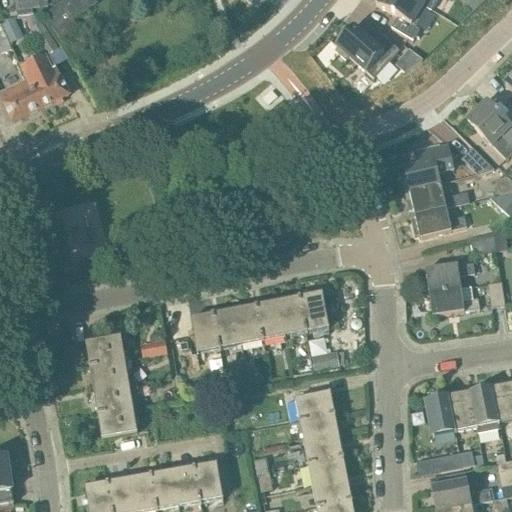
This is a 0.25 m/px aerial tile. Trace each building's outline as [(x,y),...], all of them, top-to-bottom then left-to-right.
[(33,14),(46,12),(45,0),(31,2),(33,14)] [(81,33),(72,21),(98,5),(94,0),(68,0),(61,5),(61,6),(44,17),(62,45),(81,33)] [(243,0),(252,9),(261,0),(243,0)] [(408,0),(380,0),(376,8),(398,21),(392,32),(413,45),(420,34),(416,32),(428,12),(432,15),(432,14),(408,0)] [(408,0),(432,14),(440,0),(408,0)] [(33,14),(31,2),(15,4),(12,4),(14,15),(14,17),(33,14)] [(27,23),(31,31),(30,31),(48,59),(59,51),(42,24),(39,18),(37,19),(36,18),(27,23)] [(14,21),(3,26),(11,44),(23,39),(14,21)] [(354,30),(336,49),(339,52),(336,55),(346,63),(349,60),(374,83),(400,55),(381,38),(373,47),(354,30)] [(8,40),(0,43),(0,55),(12,51),(8,40)] [(399,65),(409,74),(422,64),(409,54),(399,65)] [(42,111),(71,97),(57,68),(49,72),(44,61),(23,71),(29,82),(42,111)] [(42,111),(29,82),(23,71),(17,73),(22,85),(0,95),(14,124),(42,111)] [(492,149),(494,148),(507,162),(511,157),(511,131),(511,130),(488,105),(468,124),(492,149)] [(405,176),(401,177),(405,193),(409,192),(410,195),(441,188),(438,178),(454,174),(449,149),(441,151),(440,148),(416,154),(420,169),(405,173),(405,176)] [(473,151),(462,162),(478,178),(494,172),(473,151)] [(511,183),(508,179),(495,183),(499,199),(511,195),(511,183)] [(410,195),(406,196),(409,213),(414,212),(415,220),(446,212),(469,206),(467,196),(444,201),(441,188),(410,195)] [(511,195),(499,199),(490,201),(491,202),(511,222),(511,195)] [(415,220),(411,221),(415,238),(419,237),(421,243),(452,235),(451,234),(467,230),(464,220),(449,223),(446,212),(415,220)] [(495,238),(498,255),(507,253),(504,230),(495,238)] [(474,260),(498,255),(495,238),(495,239),(470,245),(474,260)] [(429,297),(472,290),(460,291),(458,279),(475,277),(473,266),(457,268),(457,269),(425,274),(429,297)] [(505,309),(502,285),(488,287),(491,311),(505,309)] [(474,302),(472,290),(429,297),(432,321),(464,316),(463,315),(480,312),(479,301),(474,302)] [(301,301),(308,336),(330,332),(323,297),(301,301)] [(279,305),(286,340),(308,336),(301,301),(279,305)] [(257,309),(264,345),(286,340),(279,305),(257,309)] [(235,313),(242,349),(264,345),(257,309),(235,313)] [(213,317),(220,353),(242,349),(235,313),(213,317)] [(213,317),(191,321),(198,357),(220,353),(213,317)] [(154,333),(151,339),(152,346),(164,344),(163,331),(154,333)] [(90,370),(126,364),(122,340),(86,346),(90,370)] [(187,343),(180,344),(181,353),(189,352),(187,343)] [(337,354),(314,358),(316,373),(339,369),(337,354)] [(95,395),(130,388),(126,364),(90,370),(95,395)] [(99,419),(134,413),(130,388),(95,395),(99,419)] [(499,427),(511,424),(511,388),(492,392),(499,427)] [(477,431),(499,427),(492,392),(469,396),(477,431)] [(336,417),(331,395),(295,402),(300,424),(336,417)] [(433,439),(455,435),(448,400),(447,401),(446,395),(433,397),(434,403),(427,405),(433,439)] [(455,435),(477,431),(469,396),(448,400),(455,435)] [(99,419),(103,443),(139,437),(134,413),(99,419)] [(336,417),(300,424),(304,446),(340,439),(336,417)] [(340,439),(304,446),(308,468),(344,461),(340,439)] [(473,454),(460,457),(463,471),(475,469),(473,459),(473,454)] [(8,457),(0,458),(0,508),(14,506),(12,494),(14,494),(8,457)] [(460,457),(438,461),(441,475),(463,471),(460,457)] [(505,457),(496,459),(497,467),(506,465),(505,457)] [(269,475),(267,460),(254,463),(257,478),(269,475)] [(344,461),(308,468),(313,490),(348,483),(344,461)] [(499,478),(511,476),(511,464),(506,465),(497,467),(497,468),(499,478)] [(202,507),(224,503),(218,467),(196,471),(202,507)] [(202,507),(196,471),(174,474),(180,511),(202,507)] [(172,511),(180,511),(174,474),(152,478),(157,511),(172,511)] [(257,478),(261,495),(273,492),(269,475),(257,478)] [(501,485),(502,490),(511,488),(511,476),(499,478),(501,485)] [(157,511),(152,478),(130,482),(135,511),(157,511)] [(135,511),(130,482),(108,486),(112,511),(135,511)] [(348,483),(313,490),(317,511),(353,505),(348,483)] [(431,490),(435,511),(451,511),(471,508),(494,504),(492,492),(469,496),(466,483),(431,490)] [(112,511),(108,486),(86,489),(90,511),(112,511)] [(503,501),(511,499),(511,488),(502,490),(502,496),(503,501)]
